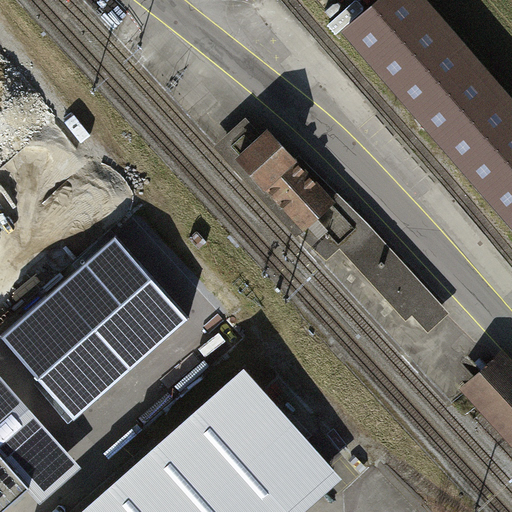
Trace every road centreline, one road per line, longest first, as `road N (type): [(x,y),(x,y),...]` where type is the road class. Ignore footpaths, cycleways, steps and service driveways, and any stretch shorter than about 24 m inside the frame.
road 1 (tertiary): [(165,0),(370,189),(511,341)]
road 2 (unknown): [(30,511),(64,483),(89,442),(33,359)]
